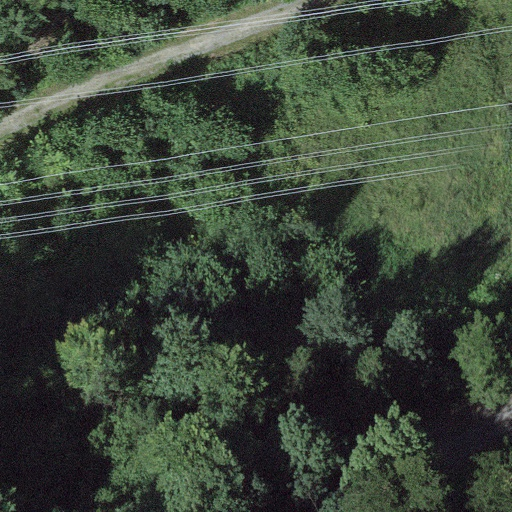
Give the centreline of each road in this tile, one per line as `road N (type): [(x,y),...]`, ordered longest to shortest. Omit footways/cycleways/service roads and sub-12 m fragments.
road 1 (track): [(0,134),(333,0)]
road 2 (track): [(511,413),(444,446),(379,511)]
